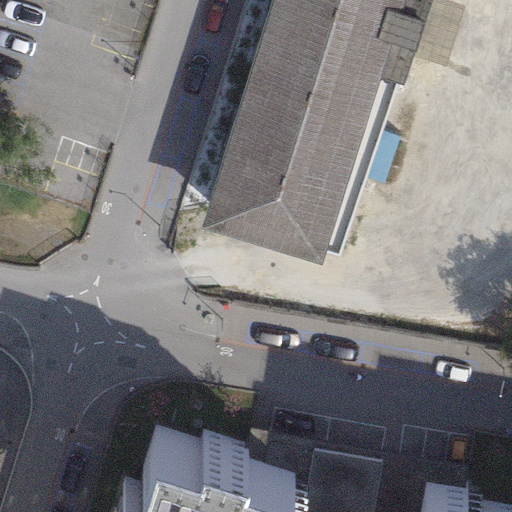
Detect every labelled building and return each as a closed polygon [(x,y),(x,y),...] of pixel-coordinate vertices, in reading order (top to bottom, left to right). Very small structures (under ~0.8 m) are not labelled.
[(271,0),(199,228),(320,266),(324,253),(379,81),(400,14),(355,0),(271,0)] [(355,0),(400,14),(404,0),(355,0)] [(429,0),(404,0),(400,14),(379,81),(393,86),(401,88),(429,0)] [(379,81),(324,253),(338,257),(393,86),(379,81)] [(371,508),(385,440),(317,427),(303,495),(371,508)] [(248,511),(241,510),(244,500),(202,487),(199,498),(156,484),(147,511),(248,511)]
